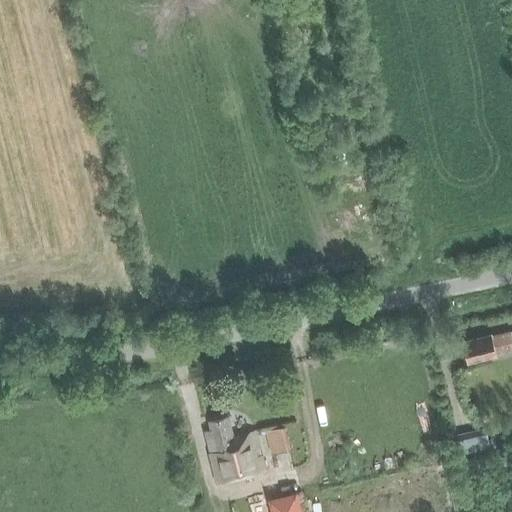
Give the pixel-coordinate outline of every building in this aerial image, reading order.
[(492,338),(491,336),(463,343),(468,363),(496,356),(495,354),(511,349),(511,339),(511,334),(492,338)] [(211,430),(205,431),(216,480),(264,469),(255,432),(232,437),(227,416),(209,420),(211,430)] [(268,427),(270,451),(289,449),(288,426),(268,427)] [(463,453),(491,447),(487,426),(458,432),(463,453)] [(267,498),(270,511),(301,511),(297,491),(267,498)]
